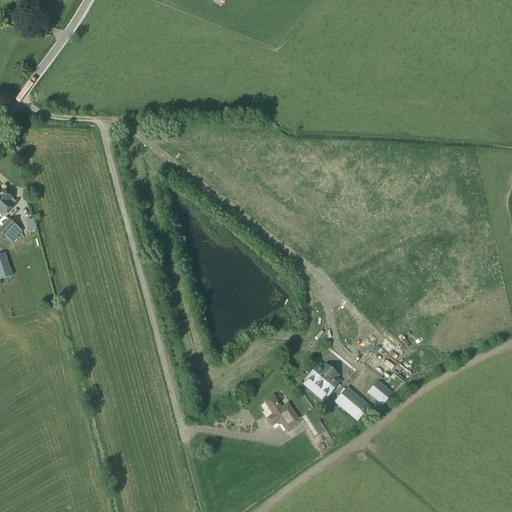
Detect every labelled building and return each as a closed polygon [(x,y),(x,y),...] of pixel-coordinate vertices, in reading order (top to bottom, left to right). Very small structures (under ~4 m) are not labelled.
[(0,213),(4,217),(13,207),(8,203),(12,199),(2,191),(0,193),(0,213)] [(9,221),(5,224),(0,230),(0,233),(12,245),(22,233),(13,224),(9,221)] [(0,279),(12,276),(4,254),(0,256),(0,279)] [(319,364),(305,381),(326,399),(341,382),(337,379),(339,376),(325,364),(323,367),(319,364)] [(368,394),(382,405),(391,395),(376,383),(368,394)] [(346,390),(335,403),(358,422),(369,409),(346,390)] [(281,424),(286,433),(300,424),(288,405),(281,410),(273,397),(264,403),(273,416),(267,420),(272,428),(278,424),(281,424)] [(315,439),(326,432),(313,411),(301,418),(315,439)]
